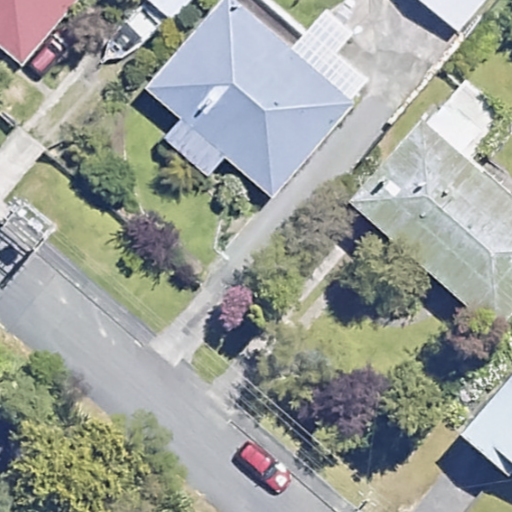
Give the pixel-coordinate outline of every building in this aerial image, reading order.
[(72,0),(0,0),(0,38),(24,58),(72,0)] [(186,0),(140,0),(165,23),(186,0)] [(302,36),(262,0),(225,0),(145,90),(181,122),(167,138),(207,174),(227,152),(275,195),(374,84),(333,48),(352,27),(328,6),(302,36)] [(421,0),(454,33),(486,0),(421,0)] [(479,132),(440,98),(347,205),(495,333),(511,313),(511,199),(460,155),(479,132)] [(511,364),(455,434),(511,480),(511,364)]
